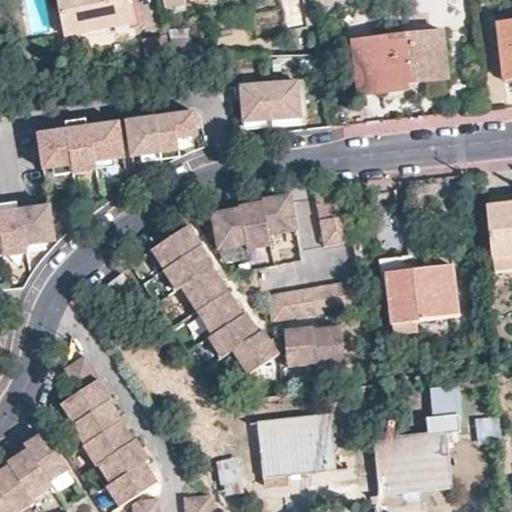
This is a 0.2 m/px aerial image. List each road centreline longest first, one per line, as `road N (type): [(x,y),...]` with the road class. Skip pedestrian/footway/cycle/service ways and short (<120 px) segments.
road 1 (residential): [(228,175),(215,110),(190,98),(2,130),(11,192)]
road 2 (residential): [(174,511),(170,465),(59,291)]
road 3 (residential): [(300,162),(511,137)]
road 4 (residential): [(59,291),(109,241),(186,191),(228,175)]
road 5 (residential): [(259,283),(316,273),(300,162)]
road 6 (residential): [(0,422),(27,386),(59,291)]
